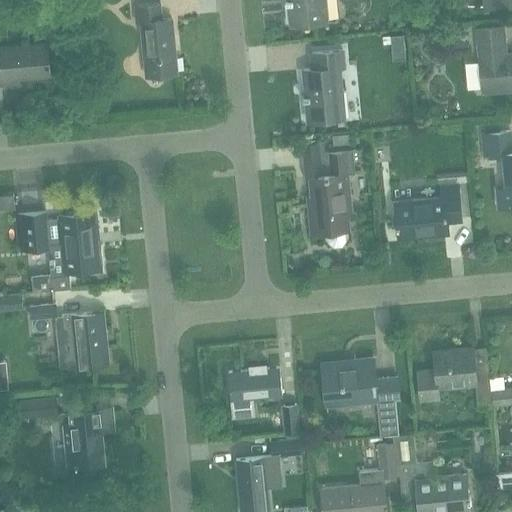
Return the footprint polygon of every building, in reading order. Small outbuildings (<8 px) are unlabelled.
[(98,0),(83,1),(84,14),(99,13),(98,0)] [(288,0),(291,25),(327,21),(324,0),(288,0)] [(160,3),(136,6),(138,23),(141,22),(146,76),(177,73),(172,18),(162,19),(160,3)] [(511,57),(507,58),(505,42),(504,26),(476,29),(483,93),(511,90),(511,57)] [(465,33),(455,34),(456,47),(467,46),(465,33)] [(0,54),(0,59),(0,58),(0,85),(9,84),(8,78),(50,74),(47,43),(0,47),(0,54)] [(313,69),(303,70),(308,121),(345,118),(340,67),(345,67),(344,50),(311,53),(313,69)] [(477,101),(477,74),(463,74),(463,102),(477,101)] [(504,187),(506,205),(511,204),(511,146),(510,130),(484,133),(486,154),(502,153),(505,187),(504,187)] [(351,134),(332,135),(333,145),(352,143),(351,134)] [(326,165),(310,167),(310,176),(314,211),(310,212),(311,232),(328,230),(329,241),(334,246),(342,245),(346,240),(345,228),(349,228),(346,197),(353,197),(351,173),(358,173),(355,150),(329,153),(325,154),(326,165)] [(443,197),(397,200),(399,236),(418,235),(417,232),(447,230),(447,220),(461,219),(458,184),(442,185),(443,197)] [(0,209),(15,208),(14,195),(0,195),(0,209)] [(94,211),(58,215),(58,218),(46,219),(46,212),(17,215),(20,248),(49,246),(51,273),(31,275),(33,291),(70,288),(69,272),(99,269),(100,272),(103,271),(101,249),(97,249),(94,211)] [(0,310),(24,308),(23,297),(0,298),(0,310)] [(103,311),(73,314),(57,315),(57,316),(55,303),(54,303),(39,305),(30,306),(31,318),(55,316),(60,368),(78,366),(108,363),(103,311)] [(474,348),(423,353),(426,386),(461,383),(465,418),(469,417),(470,428),(490,427),(496,410),(490,358),(476,360),(474,348)] [(378,400),(381,436),(390,435),(396,435),(398,435),(394,400),(400,400),(398,376),(375,378),(373,357),(355,359),(355,362),(323,365),(327,405),(378,400)] [(249,369),(228,371),(231,400),(232,418),(254,416),(253,397),(283,395),(280,366),(267,368),(267,362),(249,363),(249,369)] [(511,388),(496,390),(497,405),(511,403),(511,388)] [(56,397),(20,401),(22,417),(58,413),(56,397)] [(295,403),(281,404),(283,433),(297,432),(295,403)] [(68,425),(62,426),(64,448),(66,465),(72,464),(73,466),(105,463),(102,432),(101,422),(114,421),(113,407),(93,409),(93,408),(67,411),(68,425)] [(396,435),(400,475),(402,497),(418,495),(419,511),(422,511),(449,509),(449,511),(466,511),(467,511),(466,508),(469,507),(466,473),(432,476),(431,459),(416,461),(413,433),(398,435),(396,435)] [(390,435),(381,436),(377,436),(378,444),(381,468),(359,470),(360,483),(321,487),(323,511),(386,511),(384,480),(383,481),(383,477),(400,475),(396,435),(390,435)] [(298,438),(269,441),(270,454),(300,451),(298,438)] [(280,459),(263,460),(262,456),(236,459),(241,511),(267,511),(265,486),(283,485),(280,459)] [(305,469),(296,469),(297,479),(305,478),(305,469)] [(511,472),(495,474),(494,474),(495,488),(511,486),(511,472)] [(122,511),(121,499),(81,503),(82,511),(122,511)]
